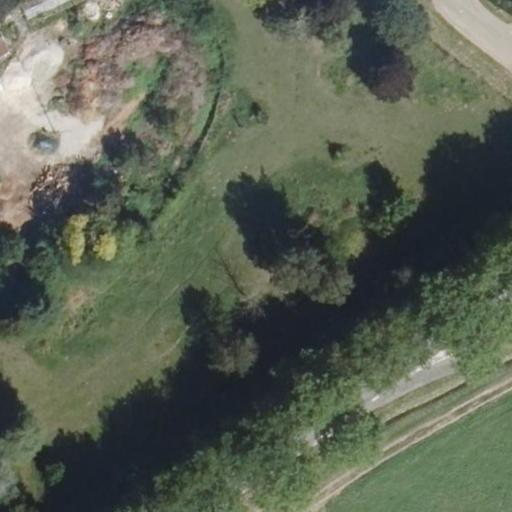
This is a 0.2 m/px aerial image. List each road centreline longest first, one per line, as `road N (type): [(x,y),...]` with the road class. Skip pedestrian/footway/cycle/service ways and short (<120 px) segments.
road 1 (primary): [(323,421),(511,281)]
road 2 (primary): [(323,421),(511,338)]
road 3 (primary): [(199,511),(323,421)]
